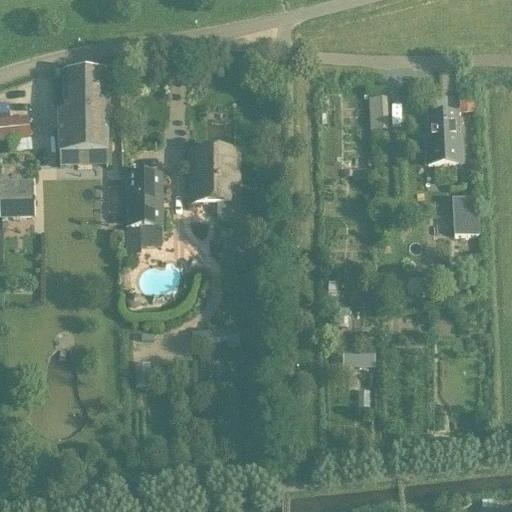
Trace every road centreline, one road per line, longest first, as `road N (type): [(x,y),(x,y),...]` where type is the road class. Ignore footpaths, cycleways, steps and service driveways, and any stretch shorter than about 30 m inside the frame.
road 1 (unclassified): [(511,63),(317,58),(235,33)]
road 2 (unclassified): [(235,33),(0,78)]
road 3 (unclassified): [(369,0),(235,33)]
